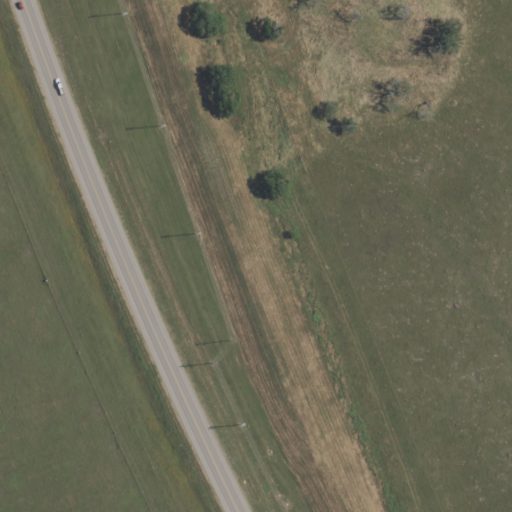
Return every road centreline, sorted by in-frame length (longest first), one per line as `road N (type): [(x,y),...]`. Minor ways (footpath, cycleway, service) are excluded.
road 1 (secondary): [(241,511),(127,264),(28,0)]
road 2 (track): [(364,511),(326,412),(233,47)]
